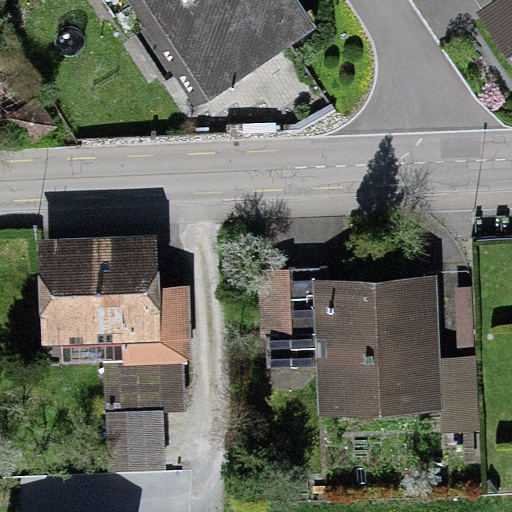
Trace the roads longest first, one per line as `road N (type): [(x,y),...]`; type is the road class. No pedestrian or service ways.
road 1 (residential): [(474,168),(0,188)]
road 2 (residential): [(379,0),(431,77),(474,168)]
